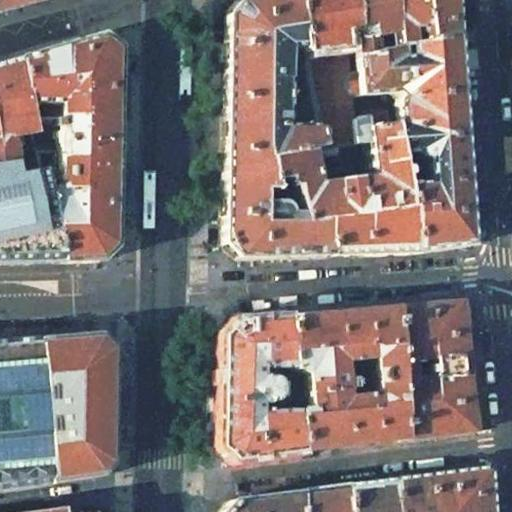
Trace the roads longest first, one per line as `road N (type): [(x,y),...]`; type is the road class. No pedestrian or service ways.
road 1 (residential): [(0,299),(499,278)]
road 2 (residential): [(499,278),(485,0)]
road 3 (residential): [(511,484),(499,278)]
